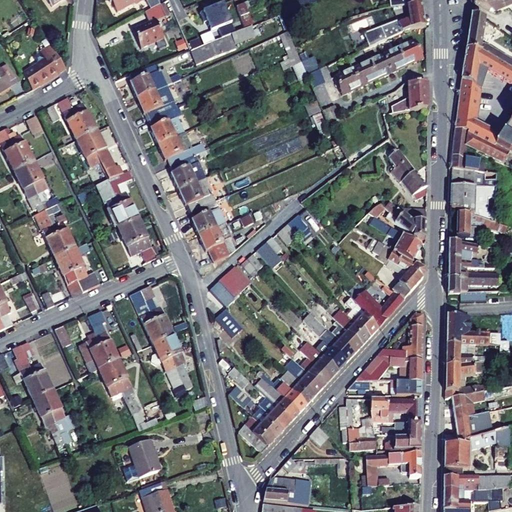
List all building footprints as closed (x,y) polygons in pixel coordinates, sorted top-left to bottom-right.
[(159,6),(155,0),(110,0),(112,3),(111,5),(113,5),(118,14),(135,6),(139,6),(146,2),(151,10),(159,6)] [(399,0),(390,1),(391,9),(408,6),(421,4),(419,0),(399,0)] [(511,0),(474,0),(492,11),(511,3),(511,0)] [(164,4),(160,5),(166,18),(169,16),(164,4)] [(252,28),(243,4),(237,7),(240,15),(243,24),(245,31),(252,28)] [(425,28),(421,4),(408,6),(410,17),(387,27),(390,36),(385,38),(381,29),(364,36),(367,43),(370,48),(389,39),(411,29),(425,28)] [(160,5),(159,6),(151,10),(145,14),(149,23),(132,30),(140,48),(163,39),(156,22),(166,18),(160,5)] [(472,16),(466,50),(481,53),(511,71),(511,61),(487,46),(481,46),(486,19),(472,16)] [(390,36),(387,27),(381,29),(385,38),(390,36)] [(255,39),(252,28),(245,31),(230,37),(235,47),(255,39)] [(280,37),(290,60),(297,56),(288,33),(280,37)] [(235,47),(230,37),(191,53),(196,66),(236,51),(235,47)] [(370,48),(363,51),(365,55),(390,43),(389,39),(370,48)] [(423,60),(415,42),(397,50),(406,68),(423,60)] [(370,48),(367,43),(355,48),(358,53),(363,51),(370,48)] [(32,92),(64,71),(50,49),(41,55),(46,63),(23,78),(32,92)] [(406,68),(397,50),(383,57),(392,74),(406,68)] [(456,119),(455,130),(467,132),(467,134),(496,149),(508,155),(510,156),(511,152),(511,71),(481,53),(466,50),(457,109),(477,111),(480,93),(486,74),(511,88),(511,117),(501,136),(476,122),(456,119)] [(307,77),(297,56),(290,60),(280,64),(283,71),(293,67),(300,82),(308,79),(307,77)] [(392,74),(383,57),(369,63),(377,81),(392,74)] [(377,81),(369,63),(352,71),(360,88),(377,81)] [(160,72),(157,66),(129,77),(132,84),(130,86),(137,101),(166,88),(180,81),(178,76),(169,80),(165,71),(160,72)] [(0,93),(16,83),(6,67),(0,70),(0,93)] [(332,82),(326,68),(307,77),(308,79),(312,90),(332,82)] [(281,73),(277,74),(275,70),(263,75),(269,90),(285,84),(281,73)] [(360,88),(352,71),(334,79),(342,97),(360,88)] [(426,84),(407,85),(408,101),(391,110),(393,116),(428,108),(426,84)] [(176,111),(166,88),(137,101),(144,116),(147,116),(150,123),(174,112),(176,111)] [(67,101),(61,104),(66,115),(63,117),(76,143),(86,138),(73,112),(67,101)] [(83,107),(73,112),(86,138),(96,133),(83,107)] [(53,108),(47,111),(53,124),(59,121),(53,108)] [(340,119),(335,108),(322,113),(327,125),(340,119)] [(477,111),(457,109),(456,119),(476,122),(477,111)] [(178,119),(174,112),(150,123),(153,130),(150,130),(158,146),(184,134),(178,119)] [(325,126),(320,115),(312,118),(317,130),(325,126)] [(36,119),(27,124),(33,137),(42,132),(36,119)] [(330,137),(325,126),(317,130),(322,141),(330,137)] [(8,130),(4,132),(23,170),(34,164),(20,137),(17,139),(14,134),(10,136),(8,130)] [(455,130),(453,144),(457,145),(465,149),(503,166),(504,163),(508,156),(496,150),(496,149),(467,134),(467,132),(455,130)] [(4,132),(0,134),(0,147),(14,174),(23,170),(4,132)] [(109,160),(96,133),(86,138),(99,165),(108,183),(122,176),(118,168),(111,171),(106,161),(109,160)] [(192,149),(184,134),(158,146),(165,162),(167,161),(169,168),(195,157),(204,153),(201,145),(192,149)] [(89,170),(99,165),(86,138),(76,143),(89,170)] [(389,141),(373,152),(377,157),(382,153),(384,155),(395,147),(389,141)] [(373,152),(368,146),(347,162),(351,168),(373,152)] [(347,162),(338,147),(332,150),(340,164),(347,162)] [(465,152),(453,148),(451,170),(489,176),(491,169),(479,167),(479,163),(464,160),(465,152)] [(415,173),(398,152),(389,158),(396,170),(391,174),(400,185),(402,184),(416,203),(427,196),(426,188),(415,173)] [(195,157),(169,168),(179,192),(205,179),(195,157)] [(49,195),(34,164),(23,170),(45,214),(57,208),(53,200),(48,203),(45,197),(49,195)] [(39,216),(45,214),(23,170),(14,174),(33,213),(36,212),(39,216)] [(496,177),(489,176),(451,170),(451,210),(473,217),(495,225),(496,177)] [(127,174),(122,176),(108,183),(129,227),(139,223),(126,196),(124,197),(119,186),(124,184),(131,181),(127,174)] [(215,203),(205,179),(179,192),(185,207),(188,206),(191,214),(215,203)] [(106,207),(118,232),(129,227),(108,183),(95,189),(104,208),(106,207)] [(124,184),(119,186),(124,197),(126,196),(129,195),(124,184)] [(215,203),(191,214),(193,220),(191,221),(199,237),(225,226),(215,203)] [(389,204),(384,210),(387,213),(390,215),(396,210),(389,204)] [(373,211),(368,216),(374,220),(375,220),(382,214),(385,215),(387,213),(384,210),(380,206),(373,211)] [(60,212),(57,208),(45,214),(65,257),(75,252),(62,225),(58,228),(52,216),(60,212)] [(396,210),(390,215),(386,219),(409,238),(408,241),(411,243),(413,240),(425,240),(426,224),(412,223),(396,210)] [(426,211),(396,210),(412,223),(426,224),(426,211)] [(261,213),(253,215),(256,221),(263,219),(261,213)] [(303,213),(298,217),(308,228),(313,224),(303,213)] [(35,218),(55,261),(65,257),(45,214),(39,216),(35,218)] [(367,225),(370,227),(374,220),(368,216),(361,222),(367,225)] [(298,217),(293,222),(303,233),(308,228),(298,217)] [(499,226),(495,225),(473,217),(458,217),(458,240),(480,240),(480,229),(496,234),(499,226)] [(393,253),(413,264),(421,249),(411,243),(408,241),(375,220),(374,220),(370,227),(386,237),(398,244),(396,248),(393,253)] [(293,222),(287,227),(297,237),(303,233),(293,222)] [(359,233),(367,225),(361,222),(353,230),(359,233)] [(156,261),(139,223),(129,227),(146,265),(156,261)] [(232,239),(225,226),(199,237),(206,253),(208,252),(213,264),(228,257),(227,255),(222,244),(230,240),(232,239)] [(506,228),(499,226),(496,234),(504,237),(506,228)] [(143,267),(146,265),(129,227),(118,232),(131,259),(138,256),(143,267)] [(287,227),(282,231),(291,242),(297,237),(287,227)] [(282,231),(277,235),(286,246),(291,242),(282,231)] [(266,244),(276,255),(286,246),(277,235),(266,244)] [(398,244),(386,237),(384,241),(396,248),(398,244)] [(235,252),(230,240),(222,244),(227,255),(235,252)] [(485,248),(449,242),(448,280),(470,280),(470,274),(471,271),(483,270),(483,266),(479,266),(479,262),(472,261),(472,255),(484,257),(485,248)] [(266,244),(257,251),(268,263),(276,255),(266,244)] [(373,255),(380,258),(386,248),(378,244),(373,255)] [(408,275),(398,286),(409,295),(423,279),(424,274),(424,270),(413,264),(393,253),(386,248),(380,258),(408,275)] [(496,250),(485,248),(484,257),(495,258),(496,250)] [(95,275),(88,279),(75,252),(65,257),(82,295),(100,286),(95,275)] [(263,268),(252,256),(247,261),(258,273),(263,268)] [(82,295),(65,257),(55,261),(72,299),(82,295)] [(246,262),(240,266),(252,279),(257,274),(246,262)] [(235,269),(226,276),(241,293),(250,285),(235,269)] [(498,274),(470,274),(470,280),(448,280),(447,295),(466,295),(466,287),(498,287),(498,274)] [(241,293),(226,276),(218,284),(233,300),(241,293)] [(20,277),(11,282),(13,286),(22,282),(20,277)] [(358,307),(357,307),(378,331),(403,301),(392,293),(376,281),(372,286),(389,300),(384,306),(377,301),(373,304),(363,294),(354,302),(358,307)] [(398,286),(392,293),(403,301),(409,295),(398,286)] [(146,290),(140,293),(163,343),(173,338),(161,311),(157,313),(152,301),(151,302),(146,290)] [(10,315),(0,293),(0,319),(5,330),(12,327),(6,316),(10,315)] [(140,293),(130,298),(152,347),(163,343),(140,293)] [(48,295),(42,298),(47,311),(54,308),(48,295)] [(31,298),(25,301),(31,315),(38,312),(31,298)] [(156,300),(152,301),(157,313),(161,311),(156,300)] [(321,322),(324,318),(328,315),(317,302),(309,310),(321,322)] [(357,307),(347,318),(370,339),(378,331),(357,307)] [(242,330),(225,312),(215,321),(232,339),(242,330)] [(343,313),(334,321),(336,323),(362,348),(370,339),(347,318),(343,313)] [(100,314),(86,321),(93,336),(108,368),(118,363),(101,326),(104,325),(100,314)] [(333,327),(336,323),(334,321),(328,315),(324,318),(333,327)] [(309,316),(302,322),(318,338),(325,331),(309,316)] [(423,316),(415,316),(410,321),(409,349),(403,349),(401,361),(422,363),(423,316)] [(447,317),(446,346),(468,347),(489,348),(498,353),(508,351),(508,342),(500,342),(499,335),(470,333),(470,318),(461,317),(447,317)] [(296,328),(302,322),(300,319),(293,325),(296,328)] [(302,322),(296,328),(313,346),(319,339),(318,338),(302,322)] [(335,329),(331,334),(354,356),(362,348),(336,323),(333,327),(335,329)] [(63,329),(55,332),(63,350),(71,347),(63,329)] [(328,331),(325,331),(318,338),(319,339),(323,343),(331,334),(328,331)] [(331,334),(323,343),(346,364),(354,356),(331,334)] [(108,368),(93,336),(87,339),(90,343),(79,349),(91,376),(98,372),(108,368)] [(134,336),(130,338),(137,354),(142,352),(134,336)] [(185,365),(173,338),(163,343),(185,392),(192,389),(182,366),(185,365)] [(280,338),(274,344),(279,348),(285,342),(280,338)] [(297,350),(307,360),(331,381),(338,373),(315,351),(305,342),(297,350)] [(185,392),(163,343),(152,347),(156,356),(160,364),(162,369),(163,368),(178,401),(187,397),(185,392)] [(346,364),(323,343),(315,351),(338,373),(346,364)] [(28,345),(20,348),(26,361),(33,357),(28,345)] [(446,346),(446,367),(480,362),(480,358),(468,357),(468,347),(446,346)] [(292,355),(284,348),(282,351),(289,358),(292,355)] [(19,349),(12,352),(17,363),(14,364),(32,403),(42,398),(29,371),(19,349)] [(383,351),(377,359),(392,360),(393,352),(383,351)] [(508,351),(498,353),(499,359),(511,358),(510,351),(508,351)] [(160,364),(156,356),(152,358),(150,364),(155,366),(160,364)] [(421,384),(422,363),(401,361),(392,360),(377,359),(355,383),(368,383),(377,383),(388,370),(401,370),(401,380),(388,379),(388,384),(390,384),(421,384)] [(307,360),(300,368),(323,390),(331,381),(307,360)] [(285,370),(287,373),(315,398),(323,390),(300,368),(293,362),(285,370)] [(445,400),(452,399),(492,391),(491,385),(479,388),(479,387),(459,390),(459,377),(482,373),(480,362),(446,367),(445,400)] [(131,390),(118,363),(108,368),(129,413),(136,428),(143,426),(130,396),(128,391),(131,390)] [(52,393),(40,366),(29,371),(42,398),(52,393)] [(119,417),(129,413),(108,368),(98,372),(119,417)] [(248,384),(234,370),(229,376),(242,390),(248,384)] [(286,383),(284,385),(307,407),(315,398),(287,373),(282,379),(286,383)] [(257,376),(267,385),(299,416),(307,407),(284,385),(280,381),(274,387),(260,374),(257,376)] [(369,392),(368,383),(355,383),(346,393),(349,392),(349,397),(357,397),(357,392),(369,392)] [(421,399),(421,384),(390,384),(390,391),(396,391),(396,398),(421,399)] [(259,394),(266,400),(269,403),(291,424),(299,416),(267,385),(259,394)] [(452,399),(455,422),(474,417),(472,404),(484,401),(484,400),(511,394),(511,387),(492,391),(452,399)] [(251,402),(238,390),(231,399),(243,411),(251,402)] [(64,420),(52,393),(42,398),(60,437),(74,430),(68,418),(64,420)] [(23,405),(19,397),(10,402),(14,410),(23,405)] [(42,398),(32,403),(44,430),(48,428),(50,433),(58,450),(64,447),(60,437),(42,398)] [(207,408),(205,400),(192,406),(195,413),(207,408)] [(266,400),(260,406),(263,409),(269,403),(266,400)] [(345,401),(346,409),(348,444),(349,453),(375,451),(373,428),(373,425),(372,425),(371,422),(371,421),(362,422),(363,428),(367,428),(367,430),(365,431),(366,435),(359,436),(358,431),(353,432),(351,407),(351,401),(345,401)] [(369,402),(360,401),(361,414),(369,413),(369,402)] [(379,422),(387,422),(387,402),(369,402),(369,413),(371,421),(371,422),(379,422)] [(387,422),(387,425),(389,425),(392,425),(392,414),(407,414),(408,425),(420,425),(420,403),(387,402),(387,422)] [(496,402),(487,404),(489,413),(505,410),(504,406),(498,408),(496,402)] [(258,409),(260,411),(283,433),(291,424),(269,403),(263,409),(260,406),(258,409)] [(342,445),(348,444),(346,409),(338,409),(339,423),(341,423),(342,445)] [(505,414),(505,410),(489,413),(491,423),(500,421),(499,415),(505,414)] [(260,411),(252,419),(275,441),(283,433),(260,411)] [(455,422),(458,445),(491,434),(489,431),(489,429),(476,432),(474,417),(455,422)] [(252,419),(239,434),(261,455),(275,441),(252,419)] [(154,421),(147,424),(149,429),(156,427),(154,421)] [(143,426),(136,428),(138,434),(149,429),(147,424),(143,426)] [(401,425),(401,441),(393,441),(393,445),(385,444),(385,448),(388,448),(388,454),(421,453),(420,425),(408,425),(401,425)] [(462,470),(469,470),(469,451),(492,445),(493,457),(509,457),(508,429),(499,431),(491,434),(458,445),(457,445),(444,446),(444,470),(462,470)] [(328,440),(318,430),(309,439),(319,449),(328,440)] [(149,442),(127,450),(134,469),(126,472),(131,484),(157,474),(152,458),(155,457),(149,442)] [(309,448),(304,444),(286,465),(294,464),(309,448)] [(421,456),(364,459),(366,478),(366,489),(389,488),(389,485),(400,485),(400,480),(378,481),(378,472),(400,471),(400,474),(402,476),(408,476),(408,481),(421,480),(421,456)] [(509,457),(493,457),(493,470),(509,469),(509,457)] [(294,464),(286,465),(281,470),(287,476),(289,474),(304,474),(304,463),(294,464)] [(462,470),(444,470),(443,478),(462,478),(462,470)] [(509,477),(477,478),(477,486),(478,492),(487,492),(511,488),(511,482),(509,483),(509,477)] [(443,478),(443,491),(463,492),(463,487),(477,486),(477,478),(462,478),(443,478)] [(309,484),(271,481),(269,483),(267,487),(264,494),(263,504),(302,508),(303,502),(308,502),(309,484)] [(171,511),(163,485),(139,493),(145,511),(171,511)] [(420,485),(400,485),(389,485),(389,488),(366,489),(362,490),(361,490),(361,495),(388,493),(389,496),(384,496),(385,499),(389,499),(389,500),(419,499),(420,485)] [(443,491),(442,511),(469,511),(470,503),(464,502),(463,492),(443,491)]
